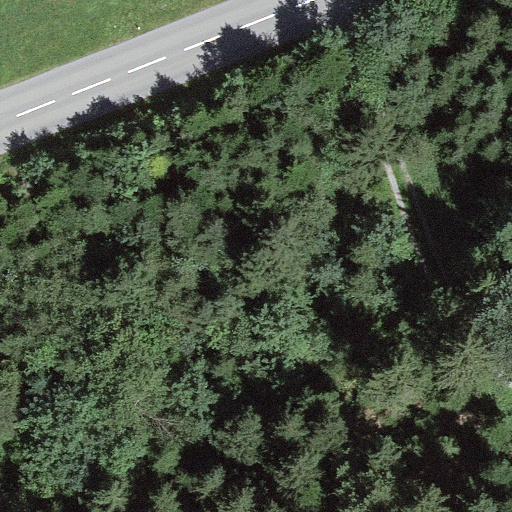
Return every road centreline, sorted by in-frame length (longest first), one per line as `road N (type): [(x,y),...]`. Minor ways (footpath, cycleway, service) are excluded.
road 1 (track): [(331,0),(442,312),(511,368)]
road 2 (tertiary): [(0,136),(333,0)]
